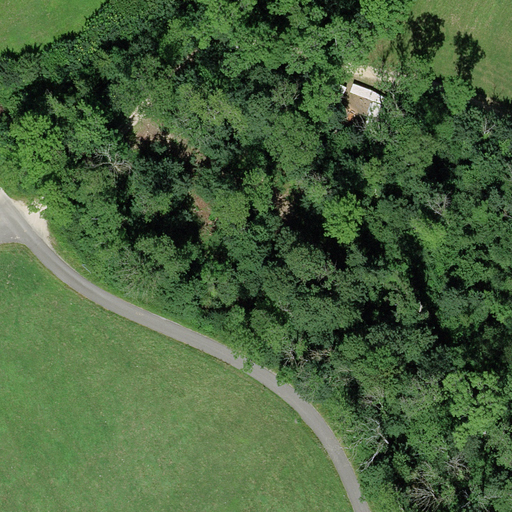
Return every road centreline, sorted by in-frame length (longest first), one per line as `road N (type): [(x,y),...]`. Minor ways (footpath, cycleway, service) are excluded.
road 1 (track): [(0,237),(142,101),(201,54),(237,43),(421,87),(499,113),(511,126)]
road 2 (unclassified): [(0,208),(63,273),(276,386),(324,435),(360,511)]
